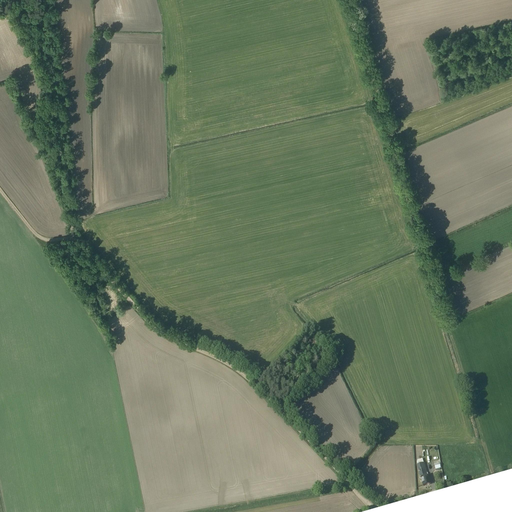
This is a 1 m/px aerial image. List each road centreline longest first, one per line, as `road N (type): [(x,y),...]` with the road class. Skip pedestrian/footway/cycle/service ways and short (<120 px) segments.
road 1 (track): [(0,188),(39,238),(75,237),(156,333),(245,376),(377,511)]
road 2 (track): [(493,480),(350,0)]
road 3 (track): [(8,0),(55,47),(57,134),(75,237)]
road 4 (track): [(193,511),(350,486)]
road 5 (unclassified): [(511,474),(384,511)]
